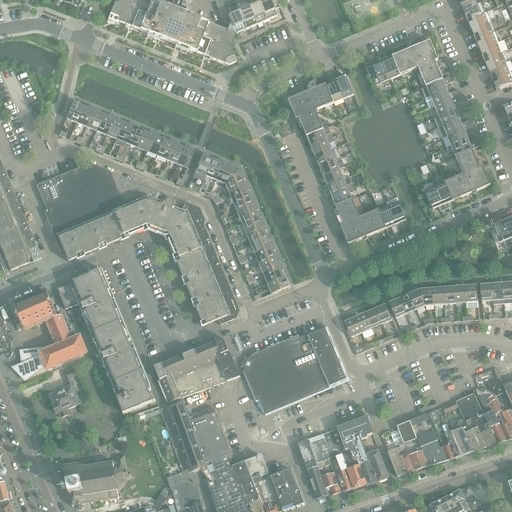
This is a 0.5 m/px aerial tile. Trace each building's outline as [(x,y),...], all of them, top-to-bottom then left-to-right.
[(78,8),(81,0),(59,0),(59,1),(78,8)] [(226,34),(207,27),(140,0),(119,0),(118,4),(114,3),(110,14),(119,18),(117,22),(126,25),(128,21),(133,23),(131,27),(148,34),(150,30),(161,34),(159,38),(182,48),(184,44),(189,45),(187,50),(204,56),(206,52),(211,54),(209,58),(224,64),(226,60),(233,56),(230,49),(236,34),(227,31),(226,34)] [(275,0),(263,0),(258,3),(266,21),(276,17),(274,10),(279,8),(275,0)] [(258,3),(248,7),(256,26),(266,21),(258,3)] [(463,11),(467,21),(486,13),(482,3),(463,11)] [(248,7),(238,11),(246,30),(256,26),(248,7)] [(229,25),(227,31),(236,34),(246,30),(238,11),(228,16),(229,19),(230,22),(229,25)] [(491,23),(486,13),(467,21),(472,31),(491,23)] [(472,31),(476,41),(495,33),(491,23),(472,31)] [(476,41),(480,51),(499,43),(495,33),(476,41)] [(419,69),(426,87),(443,80),(436,62),(439,61),(431,42),(393,57),(401,76),(419,69)] [(480,51),(484,61),(503,53),(499,43),(480,51)] [(484,61),(488,71),(507,63),(503,53),(484,61)] [(386,55),(381,57),(391,80),(401,76),(393,57),(388,60),(386,55)] [(376,86),(391,80),(381,57),(377,59),(378,63),(373,66),(374,69),(376,74),(377,75),(374,77),(373,77),(376,86)] [(488,71),(492,81),(511,73),(507,63),(488,71)] [(373,66),(366,69),(369,77),(376,74),(374,69),(373,66)] [(511,84),(511,74),(511,73),(492,81),(497,91),(511,84)] [(339,75),(334,77),(344,100),(354,96),(346,77),(340,79),(339,75)] [(331,83),(326,85),(334,104),(344,100),(334,77),(329,78),(331,83)] [(426,99),(431,97),(448,90),(446,86),(454,82),(452,77),(443,80),(426,87),(421,89),(426,99)] [(303,128),(307,137),(328,128),(325,122),(321,124),(316,111),(334,104),(326,85),(288,101),(300,129),(303,128)] [(449,94),(448,90),(431,97),(435,107),(460,97),(458,91),(449,94)] [(463,102),(460,97),(435,107),(439,117),(456,110),(454,106),(463,102)] [(66,119),(76,124),(83,107),(77,105),(78,102),(73,100),(66,119)] [(88,109),(83,107),(76,124),(86,128),(94,109),(89,107),(88,109)] [(98,110),(94,109),(86,128),(96,132),(103,115),(97,113),(98,110)] [(435,119),(439,129),(460,120),(456,110),(439,117),(435,119)] [(96,132),(106,136),(114,117),(109,115),(108,118),(103,115),(96,132)] [(106,136),(116,140),(123,123),(117,121),(118,119),(114,117),(106,136)] [(443,139),(447,137),(473,126),(470,121),(462,124),(460,120),(439,129),(443,139)] [(124,149),(126,144),(134,125),(129,123),(128,126),(123,123),(116,140),(114,144),(124,149)] [(126,144),(136,148),(143,132),(137,129),(138,127),(134,125),(126,144)] [(475,132),(473,126),(447,137),(451,147),(468,140),(467,136),(475,132)] [(307,137),(311,147),(332,138),(328,128),(307,137)] [(136,148),(146,152),(154,133),(150,132),(149,134),(143,132),(136,148)] [(146,152),(156,156),(163,140),(157,138),(158,135),(154,133),(146,152)] [(334,142),(332,138),(311,147),(315,157),(332,150),(329,144),(334,142)] [(156,156),(166,160),(174,142),(170,140),(169,142),(163,140),(156,156)] [(470,144),(468,140),(451,147),(455,157),(472,150),(481,146),(479,141),(470,144)] [(166,160),(176,165),(183,148),(177,146),(178,143),(174,142),(166,160)] [(189,150),(183,148),(176,165),(187,169),(194,150),(190,148),(189,150)] [(337,148),(332,150),(315,157),(319,167),(341,158),(337,148)] [(480,168),(472,150),(455,157),(463,176),(446,183),(453,202),(491,186),(483,167),(480,168)] [(195,172),(205,176),(212,160),(206,158),(207,155),(202,153),(195,172)] [(433,155),(432,163),(438,164),(441,163),(437,154),(433,155)] [(345,168),(341,158),(319,167),(323,177),(345,168)] [(0,248),(10,272),(41,259),(0,160),(0,248)] [(217,162),(212,160),(205,176),(215,181),(223,162),(218,160),(217,162)] [(227,163),(223,162),(215,181),(225,185),(239,171),(226,166),(227,163)] [(36,186),(46,210),(43,211),(60,253),(63,251),(68,262),(147,229),(165,237),(203,327),(218,320),(220,326),(236,319),(239,311),(234,300),(234,299),(234,300),(225,278),(225,277),(216,256),(216,255),(215,255),(206,233),(207,233),(206,233),(203,225),(204,221),(200,210),(200,209),(200,210),(199,209),(185,203),(181,212),(171,208),(172,205),(173,203),(172,201),(170,199),(167,199),(165,200),(163,202),(162,205),(153,200),(156,191),(141,185),(140,184),(140,185),(109,172),(109,171),(109,172),(90,164),(87,165),(56,178),(55,178),(36,186)] [(347,172),(345,168),(323,177),(328,187),(344,180),(342,174),(347,172)] [(244,183),(239,171),(225,185),(229,194),(248,187),(246,182),(244,183)] [(328,187),(332,197),(353,188),(349,178),(344,180),(328,187)] [(448,204),(453,202),(446,183),(436,187),(445,211),(450,209),(448,204)] [(250,191),(248,187),(229,194),(233,204),(250,198),(247,192),(250,191)] [(441,212),(445,211),(436,187),(425,192),(433,210),(439,208),(441,212)] [(355,192),(353,188),(332,197),(336,207),(353,200),(350,194),(355,192)] [(252,203),(250,198),(233,204),(237,214),(256,206),(254,202),(252,203)] [(397,199),(387,203),(396,226),(407,221),(397,199)] [(361,218),(353,200),(336,207),(340,217),(337,218),(349,245),(386,230),(378,211),(361,218)] [(377,208),(378,211),(386,230),(396,226),(387,203),(377,208)] [(237,214),(242,224),(258,218),(256,212),(258,211),(256,206),(237,214)] [(511,216),(494,224),(499,236),(496,237),(499,245),(504,242),(508,251),(509,251),(511,248),(511,216)] [(241,236),(246,235),(265,227),(263,222),(260,223),(258,218),(242,224),(237,226),(241,236)] [(267,231),(265,227),(246,235),(250,245),(266,238),(264,232),(267,231)] [(269,243),(266,238),(250,245),(254,255),(273,247),(271,242),(269,243)] [(275,251),(273,247),(254,255),(258,264),(275,258),(272,252),(275,251)] [(277,263),(275,258),(258,264),(262,274),(281,266),(280,262),(277,263)] [(262,274),(267,284),(283,278),(281,272),(283,271),(281,266),(262,274)] [(75,286),(58,290),(60,294),(59,295),(65,310),(79,305),(99,354),(118,399),(117,399),(124,415),(150,404),(156,402),(149,393),(152,392),(151,388),(149,382),(136,351),(130,353),(126,344),(132,342),(115,301),(109,303),(105,294),(111,292),(102,271),(97,273),(74,283),(75,286)] [(285,283),(283,278),(267,284),(271,295),(290,287),(288,282),(285,283)] [(511,282),(503,284),(504,301),(511,300),(511,282)] [(503,284),(492,285),(493,302),(504,301),(503,284)] [(482,303),(493,302),(492,285),(481,285),(482,303)] [(465,287),(467,304),(467,309),(478,309),(478,303),(477,286),(465,287)] [(455,287),(444,288),(445,305),(456,305),(455,287)] [(456,305),(467,304),(465,287),(455,287),(456,305)] [(444,288),(433,289),(434,306),(445,305),(444,288)] [(433,289),(421,290),(425,307),(434,306),(433,289)] [(421,290),(409,295),(416,311),(425,307),(421,290)] [(42,366),(45,365),(48,370),(87,355),(80,338),(72,341),(62,315),(58,317),(49,295),(15,309),(24,332),(46,323),(56,348),(46,352),(45,349),(22,352),(26,364),(15,369),(25,382),(43,368),(42,366)] [(409,295),(400,299),(406,315),(416,311),(409,295)] [(396,320),(406,315),(400,299),(389,304),(396,320)] [(385,305),(375,310),(382,326),(392,321),(385,305)] [(375,310),(365,314),(372,330),(382,326),(375,310)] [(76,313),(71,315),(75,324),(80,322),(76,313)] [(365,314),(355,318),(362,334),(372,330),(365,314)] [(352,339),(362,334),(355,318),(343,324),(346,332),(348,331),(352,339)] [(349,382),(347,377),(327,328),(297,341),(253,359),(252,362),(249,361),(247,365),(245,369),(248,370),(247,373),(258,399),(265,416),(349,382)] [(169,404),(241,378),(229,352),(228,351),(224,339),(155,368),(160,380),(159,380),(169,404)] [(356,356),(369,350),(368,347),(367,347),(367,345),(358,349),(356,345),(352,347),(356,356)] [(94,358),(84,363),(86,369),(96,365),(94,358)] [(70,379),(78,376),(75,370),(63,375),(68,387),(56,392),(57,394),(51,397),(55,406),(53,407),(57,415),(59,414),(61,419),(69,416),(67,411),(81,405),(70,379)] [(502,382),(489,387),(491,393),(497,397),(506,393),(502,382)] [(511,382),(503,386),(506,393),(511,406),(511,382)] [(456,403),(463,420),(465,424),(462,428),(475,453),(497,445),(489,428),(488,425),(474,395),(456,403)] [(497,418),(501,427),(508,441),(511,440),(511,432),(508,425),(503,414),(504,413),(492,397),(487,401),(488,403),(493,412),(497,418)] [(485,398),(479,401),(483,407),(488,403),(487,401),(485,398)] [(170,407),(169,408),(192,473),(198,470),(231,459),(232,459),(223,433),(215,410),(212,410),(201,414),(193,417),(189,419),(185,408),(183,403),(170,407)] [(445,414),(453,411),(451,405),(443,409),(445,414)] [(159,408),(138,415),(140,421),(161,414),(159,408)] [(511,414),(510,411),(504,413),(503,414),(508,425),(511,432),(511,414)] [(484,415),(497,445),(508,441),(493,412),(484,415)] [(446,462),(434,434),(426,416),(419,419),(409,422),(409,423),(418,440),(428,468),(446,462)] [(367,486),(377,483),(366,455),(361,440),(368,438),(367,436),(372,435),(367,420),(339,430),(343,445),(345,452),(346,452),(350,451),(350,452),(352,460),(357,463),(367,486)] [(458,426),(455,427),(457,431),(467,455),(475,453),(462,428),(465,424),(463,420),(457,423),(458,426)] [(407,475),(428,468),(418,440),(409,423),(397,428),(398,431),(392,433),(407,475)] [(444,432),(443,432),(451,449),(453,449),(457,459),(467,455),(457,431),(450,434),(447,425),(442,427),(444,432)] [(339,430),(331,433),(336,448),(343,445),(339,430)] [(448,461),(457,459),(453,449),(451,449),(443,432),(441,433),(443,438),(439,440),(448,461)] [(331,433),(324,435),(330,450),(336,448),(331,433)] [(397,478),(407,475),(392,433),(390,434),(396,450),(388,453),(397,478)] [(355,490),(367,486),(357,463),(352,460),(350,452),(350,451),(346,452),(345,452),(343,445),(336,448),(330,450),(324,435),(309,441),(319,470),(331,466),(329,460),(336,458),(337,459),(343,457),(355,490)] [(322,477),(319,470),(309,441),(297,445),(318,501),(329,498),(327,493),(322,477)] [(378,451),(366,455),(377,483),(389,479),(378,451)] [(119,500),(118,496),(118,492),(119,492),(126,485),(123,474),(127,473),(124,457),(117,458),(118,463),(115,463),(114,463),(113,462),(112,462),(112,463),(105,465),(105,463),(103,463),(103,464),(103,465),(97,466),(97,465),(97,464),(95,464),(95,465),(95,466),(89,467),(89,466),(89,465),(87,466),(87,467),(82,468),(82,463),(65,466),(66,469),(65,469),(64,470),(67,472),(67,476),(68,484),(70,490),(72,507),(73,509),(74,509),(74,508),(74,507),(76,507),(76,508),(76,510),(79,511),(82,511),(83,508),(83,507),(84,507),(84,505),(89,505),(92,504),(92,505),(92,506),(94,505),(94,504),(101,503),(101,504),(103,504),(103,502),(109,501),(109,502),(109,503),(112,502),(111,502),(111,501),(118,500),(118,501),(119,501),(119,500)] [(246,462),(245,463),(247,465),(259,496),(261,502),(264,511),(282,511),(275,489),(271,478),(270,478),(269,475),(263,460),(263,461),(263,460),(263,458),(262,457),(260,457),(258,458),(246,462)] [(353,491),(355,490),(343,457),(337,459),(340,469),(339,470),(341,475),(337,476),(343,493),(353,490),(353,491)] [(231,459),(198,470),(204,477),(204,478),(211,496),(215,511),(248,511),(243,496),(243,495),(232,467),(234,467),(231,459)] [(234,467),(232,467),(243,495),(243,496),(248,511),(264,511),(261,502),(259,496),(247,465),(245,463),(234,467)] [(292,470),(271,478),(275,489),(282,511),(287,511),(305,505),(296,481),(292,470)] [(183,474),(167,479),(172,492),(179,509),(180,508),(179,506),(177,497),(175,489),(186,484),(183,474)] [(334,474),(322,477),(327,493),(331,492),(332,496),(341,493),(334,474)] [(186,484),(175,489),(177,497),(179,506),(180,508),(184,507),(185,507),(188,507),(197,504),(198,503),(200,503),(201,503),(201,502),(197,490),(188,485),(187,485),(186,484)] [(494,511),(492,505),(482,509),(476,496),(471,487),(469,487),(451,496),(430,507),(432,511),(494,511)] [(0,503),(8,501),(6,491),(0,493),(0,503)] [(0,511),(13,511),(9,503),(0,506),(0,511)] [(180,508),(179,509),(179,511),(203,511),(201,505),(201,503),(200,503),(198,503),(197,504),(188,507),(185,507),(184,507),(180,508)]
